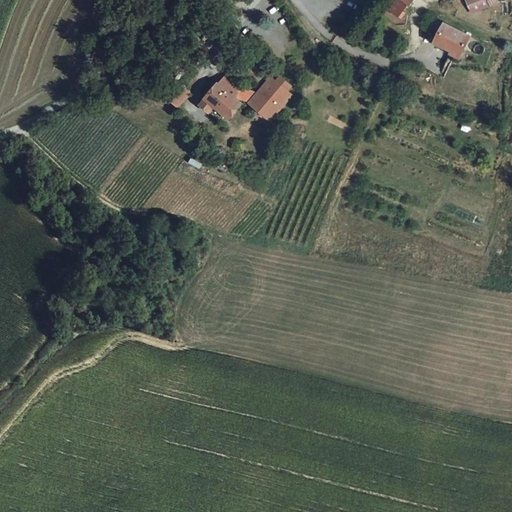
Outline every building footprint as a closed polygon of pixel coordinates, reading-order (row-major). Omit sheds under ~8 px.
[(397,0),(390,10),(401,19),(414,0),(397,0)] [(466,0),(471,11),(496,0),(466,0)] [(453,49),(451,53),(459,57),(460,53),(469,36),(443,23),(435,40),(453,49)] [(238,93),(240,92),(226,73),(216,84),(233,98),(234,96),(236,94),(238,93)] [(270,78),(257,95),(251,101),(273,118),(291,94),(286,90),(290,86),(279,77),(275,82),(270,78)] [(240,103),(233,98),(216,84),(213,82),(197,103),(208,112),(213,106),(228,118),(240,103)] [(177,106),(189,92),(183,87),(171,101),(177,106)] [(251,101),(257,95),(255,94),(253,92),(251,92),(249,91),(246,91),(244,91),(242,92),(240,92),(238,93),(236,94),(234,96),(233,98),(240,103),(241,102),(242,101),(243,100),(245,100),(247,100),(249,100),(250,101),(251,101)]
